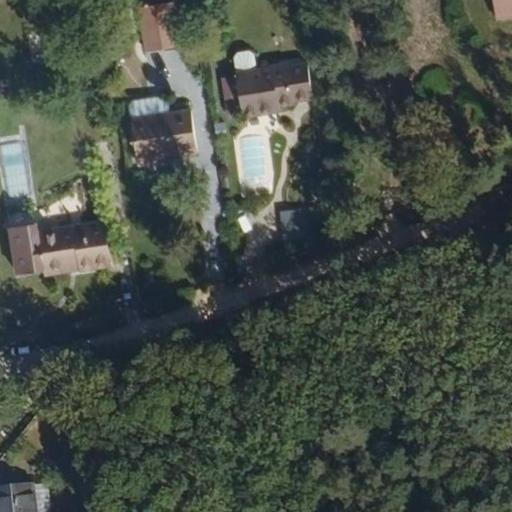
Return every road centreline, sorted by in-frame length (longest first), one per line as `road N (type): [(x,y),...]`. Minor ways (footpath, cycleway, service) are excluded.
road 1 (track): [(169,320),(511,202)]
road 2 (residential): [(0,365),(169,320)]
